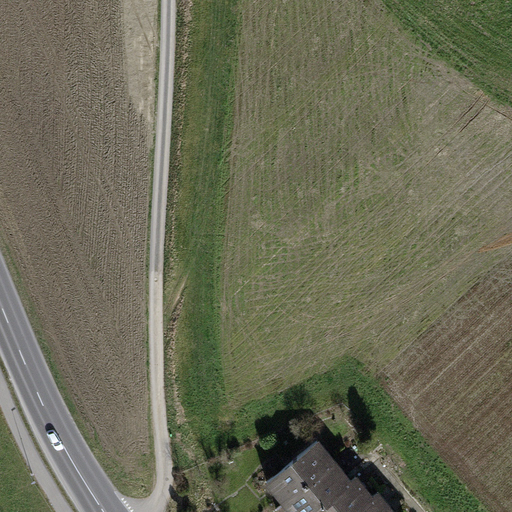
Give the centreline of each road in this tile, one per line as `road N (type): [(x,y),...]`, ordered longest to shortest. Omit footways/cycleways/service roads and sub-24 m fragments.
road 1 (track): [(152,511),(165,486),(154,278),(167,0)]
road 2 (tertiary): [(105,511),(49,417),(0,301)]
